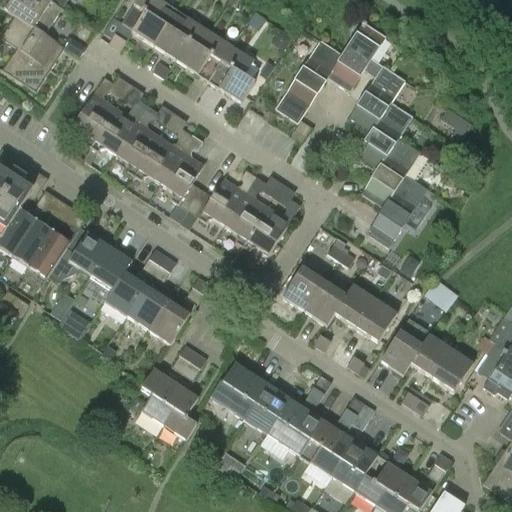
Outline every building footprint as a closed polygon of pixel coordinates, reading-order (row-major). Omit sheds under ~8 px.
[(60,12),(41,0),(22,0),(21,2),(17,0),(2,0),(0,4),(0,10),(12,19),(43,39),(43,38),(60,12)] [(41,0),(60,12),(67,0),(41,0)] [(152,51),(176,15),(152,0),(138,0),(132,10),(121,27),(108,48),(118,55),(130,37),(152,51)] [(209,36),(176,15),(152,51),(174,65),(187,45),(198,52),(209,36)] [(43,39),(12,19),(0,38),(0,43),(14,52),(0,73),(0,74),(34,96),(63,51),(43,38),(43,39)] [(341,58),(327,82),(348,96),(363,75),(374,82),(382,70),(370,63),(385,41),(362,27),(341,58)] [(230,50),(209,36),(198,52),(187,45),(174,65),(206,86),(230,50)] [(327,82),(341,58),(320,44),(274,113),(297,127),(327,82)] [(252,65),(230,50),(206,86),(240,108),(253,87),(242,80),(252,65)] [(158,66),(152,76),(163,83),(169,73),(158,66)] [(367,140),(390,107),(404,85),(382,70),(374,82),(345,125),(367,140)] [(90,152),(115,113),(104,105),(114,89),(103,82),(71,131),(83,138),(84,144),(82,147),(90,152)] [(126,120),(115,113),(90,152),(97,156),(99,154),(104,152),(115,159),(147,111),(136,104),(126,120)] [(353,161),(374,175),(397,143),(412,121),(390,107),(367,140),(353,161)] [(133,180),(158,141),(148,134),(158,118),(147,111),(115,159),(126,166),(128,172),(126,175),(133,180)] [(148,181),(159,188),(191,139),(180,132),(169,148),(158,141),(133,180),(140,185),(143,181),(148,181)] [(187,215),(201,194),(190,187),(202,169),(191,162),(201,146),(191,139),(159,188),(170,195),(172,200),(169,204),(177,208),(187,215)] [(382,211),(405,179),(419,158),(397,143),(374,175),(360,197),(382,211)] [(1,153),(0,154),(0,173),(10,158),(1,153)] [(18,164),(10,158),(0,173),(0,175),(7,181),(13,173),(18,164)] [(29,171),(24,180),(18,188),(27,194),(38,177),(29,171)] [(36,200),(27,194),(18,188),(24,180),(13,173),(7,181),(0,175),(0,239),(17,215),(26,201),(30,203),(34,203),(36,200)] [(211,201),(201,194),(187,215),(205,227),(208,224),(213,222),(224,230),(255,181),(244,174),(234,190),(223,182),(211,201)] [(47,183),(38,177),(27,194),(36,200),(47,183)] [(426,193),(405,179),(382,211),(368,233),(390,248),(426,193)] [(242,251),(267,211),(256,204),(266,189),(255,181),(224,230),(235,237),(236,243),(234,246),(242,251)] [(43,212),(51,198),(45,194),(36,208),(43,212)] [(59,203),(51,198),(43,212),(50,217),(59,203)] [(278,218),(267,211),(242,251),(249,255),(251,252),(256,250),(268,259),(299,211),(288,203),(278,218)] [(179,227),(187,215),(177,208),(169,221),(179,227)] [(0,239),(0,254),(11,261),(36,222),(27,216),(25,219),(17,215),(0,239)] [(77,235),(79,231),(86,221),(78,216),(69,230),(77,235)] [(45,227),(36,222),(11,261),(28,272),(51,236),(43,231),(45,227)] [(79,231),(77,235),(70,244),(47,280),(59,287),(62,283),(76,277),(79,274),(89,281),(109,250),(79,231)] [(59,242),(51,236),(28,272),(45,284),(47,280),(70,244),(61,238),(59,242)] [(336,265),(343,255),(333,247),(326,258),(336,265)] [(89,281),(110,294),(111,295),(123,276),(124,276),(131,265),(109,250),(89,281)] [(111,295),(110,294),(102,306),(125,320),(165,259),(155,252),(141,273),(139,272),(133,282),(124,276),(123,276),(111,295)] [(343,255),(336,265),(347,272),(354,262),(343,255)] [(176,266),(165,259),(125,320),(147,335),(167,304),(157,298),(164,289),(162,287),(176,266)] [(419,266),(413,262),(407,263),(400,274),(410,280),(419,266)] [(303,315),(323,285),(300,271),(281,301),(303,315)] [(167,304),(147,335),(169,349),(188,318),(195,309),(209,288),(198,281),(185,302),(183,301),(177,311),(167,304)] [(344,299),(323,285),(303,315),(326,330),(333,319),(332,318),(345,300),(344,299)] [(451,307),(456,300),(437,285),(429,290),(451,307)] [(354,332),(374,302),(352,288),(344,299),(345,300),(332,318),(333,319),(354,332)] [(0,304),(0,306),(20,320),(28,308),(7,295),(0,304)] [(396,317),(374,302),(354,332),(376,347),(396,317)] [(511,326),(509,324),(486,359),(476,374),(487,382),(482,391),(494,399),(500,390),(511,397),(511,326)] [(402,379),(409,368),(408,367),(421,349),(420,349),(398,335),(379,364),(402,379)] [(431,382),(451,351),(428,337),(420,349),(421,349),(408,367),(409,368),(431,382)] [(312,349),(322,355),(324,356),(330,346),(319,339),(312,349)] [(171,371),(181,377),(196,356),(185,349),(171,371)] [(113,355),(107,351),(101,359),(108,364),(113,355)] [(473,366),(451,351),(431,382),(453,396),(473,366)] [(196,356),(181,377),(192,384),(206,363),(196,356)] [(473,373),(476,374),(486,359),(483,357),(473,373)] [(363,367),(352,360),(345,370),(357,377),(363,367)] [(244,424),(267,388),(234,366),(210,402),(244,424)] [(140,415),(162,430),(173,413),(162,407),(175,387),(152,372),(139,392),(150,400),(140,415)] [(266,438),(298,460),(322,424),(311,416),(330,386),(319,379),(300,409),(287,429),(276,422),(266,438)] [(173,413),(162,430),(184,445),(195,428),(184,421),(197,401),(175,387),(162,407),(173,413)] [(244,424),(266,438),(276,422),(287,429),(300,409),(267,388),(244,424)] [(400,406),(410,413),(417,403),(420,397),(410,390),(400,406)] [(420,397),(417,403),(410,413),(421,420),(431,404),(420,397)] [(331,458),(344,438),(343,437),(350,427),(363,408),(353,401),(333,431),(322,424),(298,460),(331,481),(342,465),(331,458)] [(363,408),(350,427),(362,435),(375,415),(363,408)] [(511,414),(498,435),(511,443),(511,442),(511,414)] [(376,459),(344,438),(331,458),(342,465),(331,481),(352,495),(376,459)] [(511,442),(511,443),(482,486),(511,505),(511,442)] [(437,485),(451,464),(440,457),(426,479),(433,483),(437,485)] [(352,495),(374,510),(385,493),(396,500),(409,480),(376,459),(352,495)] [(385,493),(374,510),(378,511),(404,511),(407,508),(413,511),(419,511),(431,495),(409,480),(396,500),(385,493)] [(460,511),(463,509),(443,495),(431,511),(460,511)]
